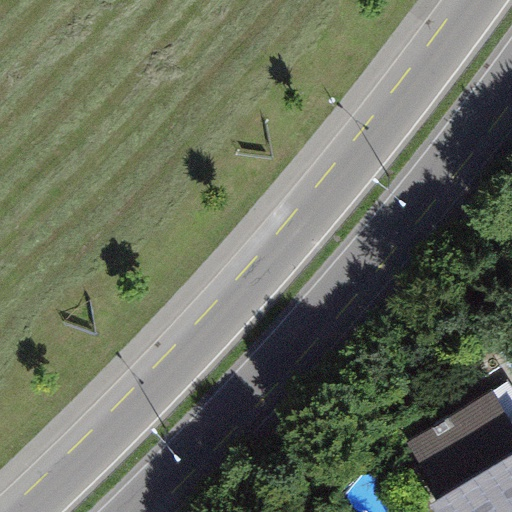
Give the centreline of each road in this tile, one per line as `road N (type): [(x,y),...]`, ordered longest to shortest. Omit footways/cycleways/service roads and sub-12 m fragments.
road 1 (secondary): [(482,0),(391,126),(247,294),(30,511)]
road 2 (secondary): [(125,511),(331,300),(511,70)]
